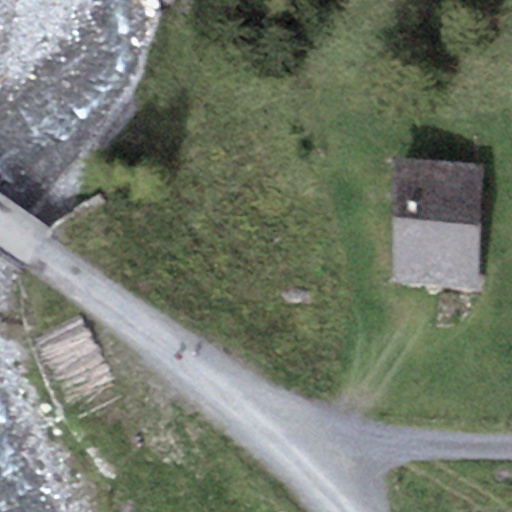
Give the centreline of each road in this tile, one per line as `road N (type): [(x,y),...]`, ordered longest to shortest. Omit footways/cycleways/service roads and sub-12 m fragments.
road 1 (track): [(0,226),(176,351),(315,472),(344,511)]
road 2 (track): [(315,472),(344,449),(388,442),(511,449)]
